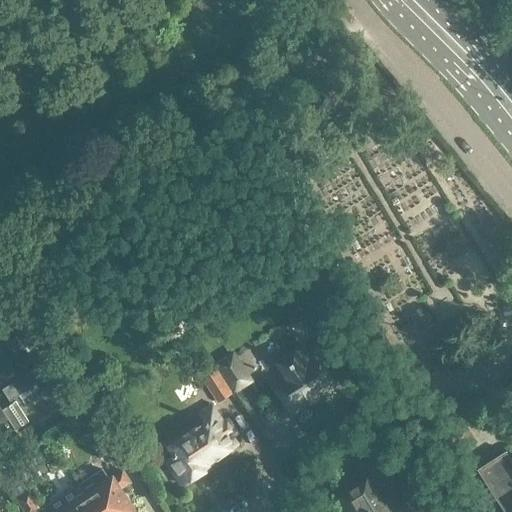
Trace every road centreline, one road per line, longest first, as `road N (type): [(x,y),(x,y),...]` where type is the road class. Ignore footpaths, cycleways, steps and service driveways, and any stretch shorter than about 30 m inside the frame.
road 1 (residential): [(511,190),(352,0)]
road 2 (secondary): [(378,0),(511,147)]
